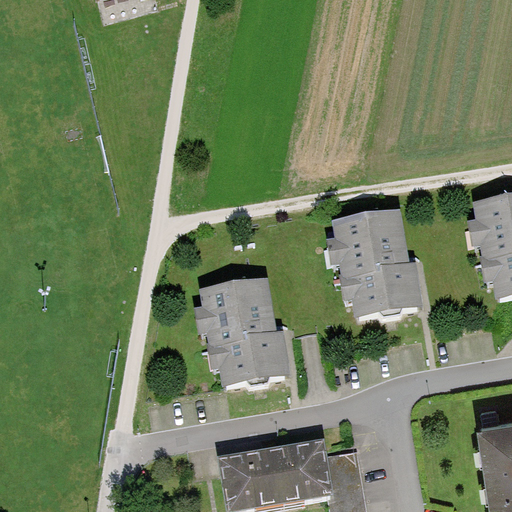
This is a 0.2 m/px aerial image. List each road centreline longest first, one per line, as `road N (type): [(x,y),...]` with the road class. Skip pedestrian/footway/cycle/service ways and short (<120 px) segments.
road 1 (track): [(118,452),(192,0)]
road 2 (track): [(511,170),(230,216),(152,240)]
road 3 (residential): [(388,397),(344,413),(118,452),(105,511)]
road 4 (residential): [(511,366),(435,379),(388,397)]
